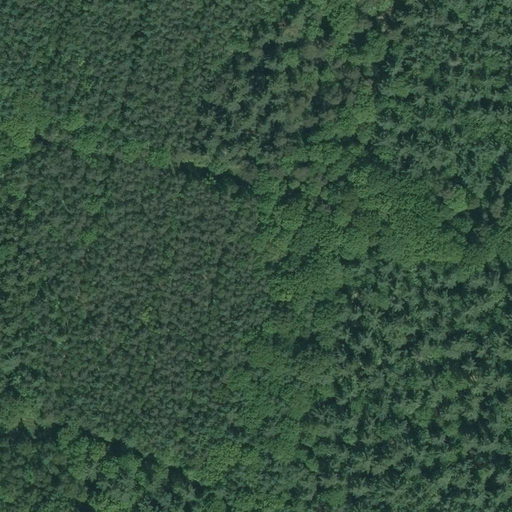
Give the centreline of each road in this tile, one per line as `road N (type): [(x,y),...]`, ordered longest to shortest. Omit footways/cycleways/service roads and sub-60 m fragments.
road 1 (track): [(398,0),(277,511)]
road 2 (track): [(240,511),(150,458),(0,419)]
road 3 (track): [(322,0),(511,37)]
road 4 (track): [(32,423),(50,468),(80,509),(94,504),(79,466),(57,443)]
